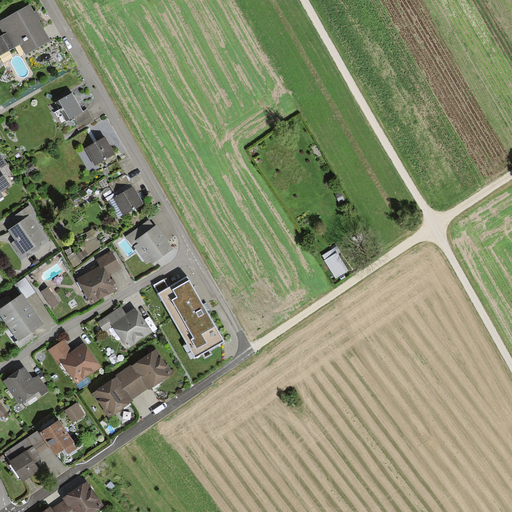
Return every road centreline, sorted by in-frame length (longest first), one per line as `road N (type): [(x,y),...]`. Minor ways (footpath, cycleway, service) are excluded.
road 1 (residential): [(13,511),(251,349),(192,253)]
road 2 (residential): [(192,253),(48,0)]
road 3 (track): [(435,224),(303,0)]
road 4 (residential): [(0,369),(192,253)]
road 5 (track): [(251,349),(435,224)]
road 6 (track): [(511,361),(435,224)]
